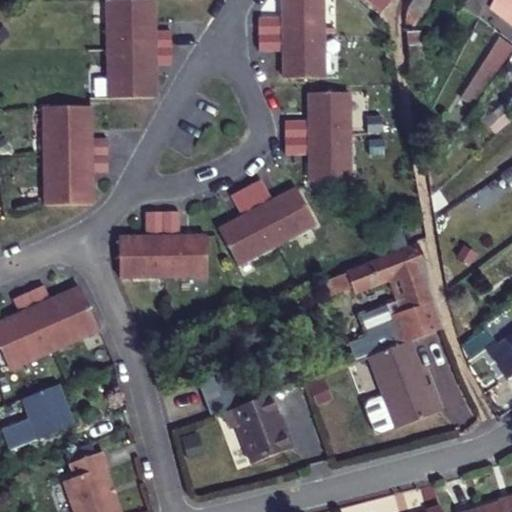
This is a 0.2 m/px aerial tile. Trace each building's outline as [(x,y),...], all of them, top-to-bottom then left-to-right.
[(154,33),(153,0),(150,0),(107,1),(108,50),(171,49),(171,32),(154,33)] [(323,35),(322,0),(282,0),(282,19),(260,19),(259,22),(259,36),(323,35)] [(365,0),(379,11),(388,0),(365,0)] [(411,0),(407,8),(420,15),(428,0),(411,0)] [(479,15),(487,0),(466,0),(463,6),(479,15)] [(503,9),(505,0),(495,0),(493,7),(503,9)] [(404,30),(405,60),(417,59),(419,59),(417,30),(404,30)] [(323,35),(259,36),(259,52),(283,52),(283,79),(323,79),(323,35)] [(171,66),(171,49),(108,50),(108,99),(155,98),(155,66),(171,66)] [(408,82),(419,81),(417,59),(405,60),(408,82)] [(349,138),(349,94),(309,94),(309,122),(285,122),(285,124),(285,139),(349,138)] [(90,140),(90,107),(43,108),(43,157),(107,156),(106,140),(90,140)] [(349,138),(285,139),(286,155),(309,154),(310,182),(350,182),(349,138)] [(107,173),(107,156),(43,157),(44,206),(69,205),(91,205),(91,173),(107,173)] [(511,164),(501,170),(511,189),(511,188),(511,164)] [(271,202),(259,181),(245,188),(275,246),(314,225),(295,190),(271,202)] [(275,246),(245,188),(230,196),(242,218),(217,231),(236,266),(275,246)] [(162,278),(161,214),(148,214),(145,215),(145,238),(121,239),(122,280),(162,278)] [(178,237),(178,214),(161,214),(162,278),(206,277),(206,237),(178,237)] [(438,325),(425,268),(416,245),(343,274),(350,294),(386,280),(389,288),(393,287),(402,312),(390,317),(385,307),(359,316),(374,355),(388,350),(403,343),(406,341),(438,325)] [(49,301),(43,286),(27,293),(53,351),(98,331),(79,288),(49,301)] [(53,351),(27,293),(12,299),(19,314),(0,322),(0,351),(9,371),(53,351)] [(511,378),(511,349),(505,340),(486,354),(507,381),(511,378)] [(374,355),(366,358),(403,429),(446,408),(436,389),(431,390),(406,341),(403,343),(388,350),(374,355)] [(195,385),(207,417),(235,408),(223,376),(195,385)] [(0,428),(0,432),(6,449),(69,426),(55,388),(21,401),(27,416),(0,428)] [(253,464),(291,449),(269,396),(223,414),(229,430),(238,427),(253,464)] [(193,424),(176,430),(185,458),(202,452),(193,424)] [(108,465),(103,449),(70,460),(75,475),(64,478),(75,511),(120,511),(105,466),(108,465)] [(511,511),(511,497),(461,511),(511,511)]
